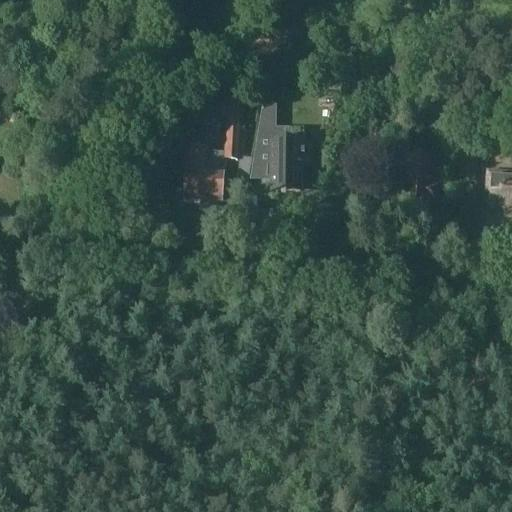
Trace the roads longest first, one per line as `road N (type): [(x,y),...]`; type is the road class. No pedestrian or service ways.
road 1 (unclassified): [(511,300),(35,261)]
road 2 (unclassified): [(35,261),(155,0)]
road 3 (track): [(368,511),(404,292)]
